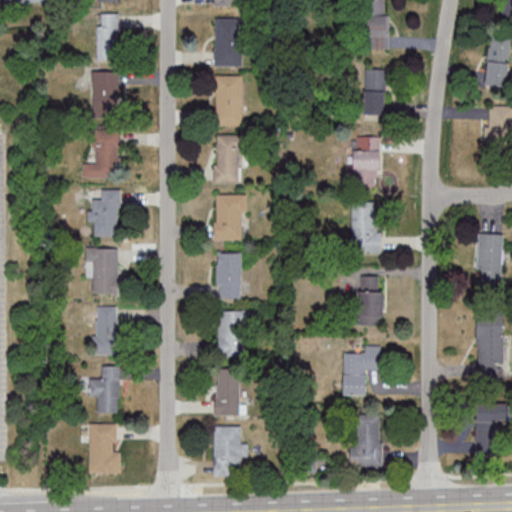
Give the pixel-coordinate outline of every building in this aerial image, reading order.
[(389,48),(389,0),(367,0),(367,48),(389,48)] [(98,59),(119,59),(119,13),(98,13),(98,59)] [(215,65),(243,65),(243,17),(215,17),(215,65)] [(511,39),(511,34),(491,33),(486,86),(507,88),(511,39)] [(386,115),(386,69),(364,69),(364,115),(386,115)] [(243,126),(243,74),(216,74),(216,126),(243,126)] [(511,106),(490,106),(490,146),(511,146),(511,106)] [(118,129),(93,129),(93,177),(118,177),(118,129)] [(216,182),(240,182),(240,134),(216,134),(216,182)] [(353,136),(353,186),(381,186),(381,136),(353,136)] [(93,235),(120,235),(120,189),(102,189),(102,199),(94,199),(93,235)] [(216,239),(246,239),(246,194),(216,194),(216,239)] [(352,251),(379,251),(379,202),(352,202),(352,251)] [(478,285),(502,286),(504,235),(480,234),(478,285)] [(118,248),(87,248),(87,277),(94,277),(94,293),(118,293),(118,248)] [(218,297),(242,297),(242,251),(218,251),(218,297)] [(383,325),(383,276),(360,275),(359,324),(383,325)] [(117,305),(95,305),(95,354),(117,354),(117,305)] [(219,355),(246,355),(246,310),(219,310),(219,355)] [(504,379),(504,316),(477,316),(477,379),(504,379)] [(367,369),(378,369),(378,353),(343,353),(344,395),(367,395),(367,369)] [(90,377),(90,395),(99,395),(99,411),(119,411),(119,365),(102,365),(102,377),(90,377)] [(216,414),(241,414),(241,368),(216,368),(216,414)] [(477,404),(477,449),(499,449),(499,404),(477,404)] [(382,466),(382,413),(353,413),(353,466),(382,466)] [(120,473),(120,451),(117,451),(117,423),(90,423),(90,473),(120,473)] [(214,475),(241,475),(241,456),(248,456),(248,442),(241,442),(241,425),(214,425),(214,475)]
